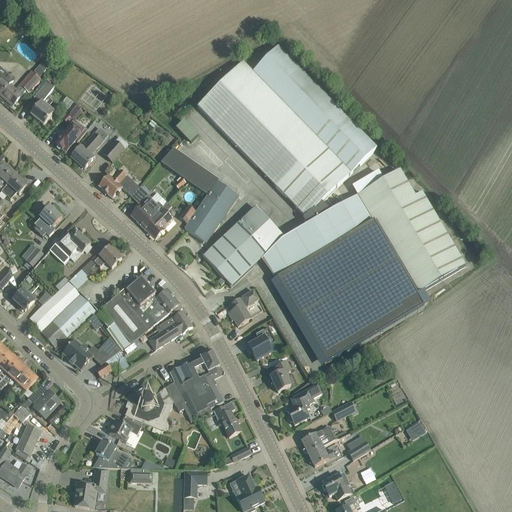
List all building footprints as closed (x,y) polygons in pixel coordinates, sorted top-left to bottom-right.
[(198,108),(305,219),(304,221),(309,226),(313,226),(318,221),(320,222),(325,217),(328,214),(328,211),(321,204),(376,150),(278,50),(253,74),(243,64),(198,108)] [(44,62),(34,73),(40,78),(50,67),(44,62)] [(15,81),(0,67),(0,96),(13,107),(22,96),(11,85),(15,81)] [(41,81),(32,72),(20,86),(26,91),(29,94),(41,81)] [(41,104),(38,109),(31,117),(44,127),(54,114),(48,109),(53,103),(48,98),(54,91),(47,85),(35,99),(41,104)] [(74,104),(66,114),(73,120),(80,111),(75,105),(74,104)] [(188,121),(180,129),(193,142),(202,134),(188,121)] [(74,126),(73,125),(61,140),(59,141),(60,142),(56,146),(66,154),(76,143),(77,144),(87,132),(76,123),(74,126)] [(100,130),(89,142),(83,149),(82,147),(71,159),(84,170),(95,159),(92,157),(104,143),(103,143),(108,137),(100,130)] [(116,143),(115,142),(103,156),(113,164),(125,151),(129,146),(119,138),(116,143)] [(1,194),(16,178),(5,167),(0,172),(0,188),(3,191),(1,194)] [(109,177),(106,181),(99,188),(112,200),(122,190),(126,193),(132,198),(140,189),(121,171),(113,180),(109,177)] [(375,225),(278,280),(328,364),(424,308),(417,296),(424,292),(465,267),(422,194),(415,198),(400,173),(359,197),(375,225)] [(16,178),(1,194),(11,202),(18,195),(19,196),(27,188),(16,178)] [(181,180),(175,186),(179,191),(185,184),(181,180)] [(208,198),(185,231),(203,243),(236,197),(218,184),(207,198),(208,198)] [(131,217),(143,229),(163,209),(159,204),(157,205),(144,192),(135,201),(141,207),(131,217)] [(376,225),(359,197),(325,217),(320,222),(318,221),(313,226),(309,226),(284,240),(261,261),(275,281),(376,225)] [(163,209),(143,229),(155,241),(174,223),(167,215),(168,214),(168,213),(172,209),(168,204),(163,209)] [(50,208),(43,216),(40,219),(41,220),(34,227),(37,229),(35,232),(43,239),(46,236),(49,238),(55,232),(53,230),(62,219),(50,208)] [(187,225),(196,213),(189,208),(180,220),(187,225)] [(203,257),(202,257),(231,289),(232,289),(231,288),(284,240),(255,209),(203,257)] [(74,241),(67,234),(49,253),(64,266),(70,259),(74,264),(84,253),(86,255),(91,249),(89,247),(91,246),(79,235),(74,241)] [(112,270),(122,260),(110,248),(94,263),(100,269),(106,264),(112,270)] [(32,258),(31,258),(26,264),(33,270),(44,257),(37,251),(32,258)] [(82,271),(90,279),(90,280),(95,275),(86,266),(82,271)] [(1,278),(0,279),(0,288),(2,290),(9,283),(17,291),(18,291),(10,269),(1,278)] [(82,271),(70,283),(77,291),(90,279),(82,271)] [(142,276),(96,316),(98,318),(108,330),(107,331),(111,337),(122,352),(145,335),(174,312),(176,315),(182,310),(167,291),(163,295),(163,294),(158,293),(157,294),(142,276)] [(97,312),(70,284),(30,320),(56,350),(97,312)] [(37,301),(24,289),(22,291),(23,292),(14,302),(20,308),(19,310),(22,313),(24,312),(25,313),(27,312),(29,311),(28,310),(33,305),(35,303),(37,301)] [(234,312),(230,314),(234,321),(238,329),(251,321),(250,319),(261,313),(258,307),(261,306),(258,302),(259,301),(254,292),(230,307),(234,312)] [(193,329),(183,314),(174,320),(173,319),(156,330),(160,335),(149,342),(150,343),(147,344),(153,353),(155,351),(155,352),(182,334),(183,335),(193,329)] [(259,342),(249,347),(257,362),(272,354),(268,346),(270,345),(264,332),(256,336),(259,342)] [(75,342),(63,355),(69,361),(68,362),(73,367),(75,366),(81,373),(95,358),(104,366),(106,364),(110,361),(120,354),(122,352),(111,337),(98,352),(94,348),(90,352),(84,346),(82,348),(75,342)] [(0,349),(0,366),(10,356),(2,347),(0,349)] [(191,364),(170,374),(180,394),(172,398),(174,403),(179,414),(185,411),(191,424),(212,413),(211,410),(224,404),(213,381),(220,378),(222,373),(220,369),(221,368),(213,352),(200,359),(201,360),(191,364)] [(110,361),(106,364),(107,366),(112,372),(113,372),(117,377),(130,369),(120,354),(110,361)] [(10,356),(0,366),(0,369),(4,374),(0,378),(0,385),(19,364),(10,356)] [(29,373),(19,364),(0,385),(0,394),(0,393),(0,392),(11,380),(17,385),(29,373)] [(286,365),(284,366),(276,370),(278,376),(271,380),(278,394),(291,388),(285,376),(291,374),(286,365)] [(107,366),(96,373),(100,380),(112,372),(107,366)] [(38,381),(29,373),(17,385),(11,392),(20,401),(38,381)] [(49,393),(47,394),(45,393),(46,391),(41,387),(29,400),(36,407),(34,409),(46,420),(61,404),(49,393)] [(292,422),(295,427),(310,419),(306,412),(310,410),(308,407),(314,403),(313,401),(323,396),(318,387),(294,400),(297,406),(287,412),(289,417),(288,418),(290,423),(292,422)] [(128,409),(125,417),(166,433),(169,427),(166,421),(174,403),(172,398),(165,389),(151,398),(150,397),(149,397),(148,397),(147,397),(146,397),(145,397),(144,398),(143,399),(142,400),(141,400),(140,402),(140,403),(140,405),(140,406),(141,408),(128,402),(126,408),(128,409)] [(351,403),(332,414),(337,423),(356,413),(351,403)] [(232,404),(223,409),(213,413),(220,427),(223,426),(229,439),(241,433),(231,413),(235,411),(232,404)] [(22,409),(14,417),(19,421),(22,424),(30,415),(22,409)] [(8,425),(12,420),(1,411),(0,411),(0,418),(2,420),(8,425)] [(121,425),(116,422),(109,435),(126,444),(131,434),(137,437),(142,428),(124,419),(121,425)] [(420,424),(413,429),(419,439),(426,434),(420,424)] [(311,438),(302,443),(305,449),(304,451),(305,454),(308,454),(308,456),(323,449),(338,441),(331,428),(330,427),(328,427),(315,433),(316,436),(311,438)] [(41,434),(32,429),(28,428),(17,451),(30,457),(36,444),(41,434)] [(366,444),(362,438),(348,446),(352,451),(348,454),(353,462),(370,452),(369,449),(366,444)] [(117,450),(104,442),(96,456),(100,458),(93,470),(122,471),(130,471),(134,464),(128,461),(129,459),(122,454),(121,457),(115,453),(117,450)] [(4,449),(0,455),(0,465),(2,467),(11,453),(4,449)] [(230,458),(233,465),(252,455),(249,449),(230,458)] [(323,449),(308,456),(315,469),(329,462),(329,461),(335,458),(332,452),(326,455),(323,449)] [(173,472),(178,463),(168,459),(165,466),(164,470),(168,472),(173,472)] [(26,477),(30,471),(23,467),(19,473),(6,464),(0,473),(0,477),(18,489),(26,477)] [(109,472),(106,472),(96,470),(93,487),(76,485),(75,493),(77,494),(75,508),(94,511),(97,494),(105,495),(109,472)] [(370,470),(361,475),(362,478),(364,482),(366,486),(376,481),(374,478),(372,473),(372,474),(370,470)] [(184,499),(197,500),(197,486),(207,487),(207,474),(185,473),(184,499)] [(153,475),(130,475),(129,485),(152,486),(153,475)] [(237,499),(243,511),(254,511),(255,511),(254,509),(264,504),(257,489),(255,490),(249,478),(237,484),(243,496),(237,499)] [(338,478),(323,485),(329,498),(335,496),(338,502),(351,495),(348,489),(344,490),(338,478)] [(356,511),(354,507),(357,506),(353,499),(345,503),(347,508),(340,511),(356,511)]
